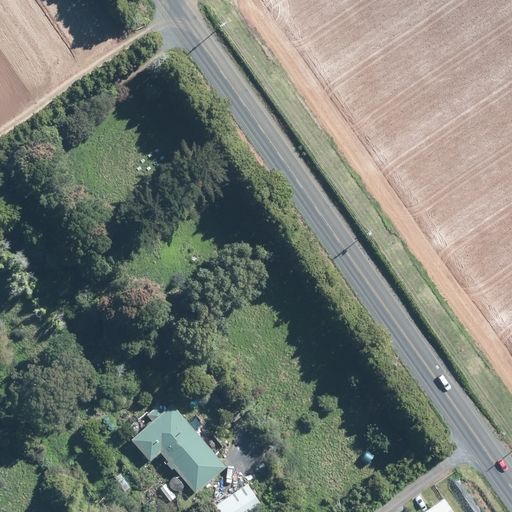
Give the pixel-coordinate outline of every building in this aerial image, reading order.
[(227,467),(173,404),(165,411),(160,405),(149,414),(155,421),(133,440),(151,461),(162,452),(197,493),(227,467)] [(261,511),(266,509),(249,484),(208,511),(209,511),(261,511)] [(171,487),(164,496),(172,503),(180,495),(171,487)] [(453,511),(445,499),(425,511),(453,511)] [(152,500),(142,506),(145,511),(157,511),(159,511),(152,500)]
